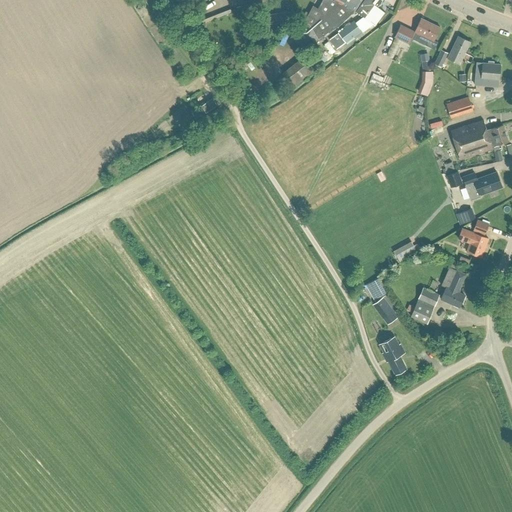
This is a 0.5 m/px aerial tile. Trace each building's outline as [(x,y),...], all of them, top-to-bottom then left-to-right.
[(319,40),(325,37),(323,34),(339,25),(354,10),(360,0),(321,0),(318,7),(313,5),(302,25),(307,28),(301,39),(306,47),(319,39),(319,40)] [(358,12),(364,17),(374,3),(378,6),(383,0),(362,0),(354,12),(356,14),(358,12)] [(287,10),(260,15),(262,26),(289,22),(287,10)] [(424,44),(432,48),(434,49),(438,41),(434,39),(440,27),(421,17),(415,31),(400,24),(397,32),(394,37),(410,44),(413,38),(424,44)] [(354,20),(338,32),(346,42),(362,29),(354,20)] [(296,27),(288,35),(295,42),(303,34),(296,27)] [(448,57),(459,63),(470,41),(458,36),(448,57)] [(446,66),(443,64),(448,52),(441,49),(434,63),(439,65),(438,68),(444,71),(446,66)] [(431,69),(428,53),(420,54),(423,71),(431,69)] [(304,58),(284,74),(293,86),(313,70),(304,58)] [(476,62),(474,84),(498,86),(498,79),(499,79),(500,64),(482,62),(482,63),(476,62)] [(381,70),(378,76),(389,81),(392,74),(381,70)] [(422,71),(422,80),(417,92),(427,96),(431,84),(432,72),(422,71)] [(447,103),(452,117),(473,110),(468,96),(447,103)] [(212,97),(201,105),(206,113),(217,105),(212,97)] [(483,119),(451,130),(460,159),(493,148),(492,146),(508,141),(503,124),(487,129),(483,119)] [(440,132),(449,129),(448,124),(438,128),(440,132)] [(501,150),(493,151),(495,161),(505,158),(504,153),(502,154),(501,150)] [(441,173),(454,169),(452,162),(438,166),(441,173)] [(389,168),(384,171),(388,178),(393,175),(389,168)] [(462,183),(458,170),(446,174),(450,187),(462,183)] [(480,196),(479,195),(502,186),(496,171),(477,178),(475,172),(463,176),(466,185),(465,185),(470,200),(480,196)] [(475,219),(472,208),(456,213),(460,224),(475,219)] [(474,229),(485,233),(488,224),(477,220),(474,229)] [(488,237),(474,232),(462,228),(458,238),(470,242),(467,251),(481,256),(488,237)] [(411,241),(393,250),(400,262),(417,252),(411,241)] [(457,269),(457,270),(450,267),(442,285),(446,287),(441,298),(459,306),(465,294),(458,291),(466,273),(457,269)] [(424,287),(419,298),(435,305),(440,294),(424,287)] [(373,303),(388,323),(397,316),(383,296),(373,303)] [(417,302),(415,307),(409,304),(406,310),(412,312),(411,316),(427,323),(433,309),(417,302)] [(394,336),(380,343),(384,351),(382,352),(387,361),(389,360),(395,374),(405,369),(399,355),(404,353),(399,343),(398,344),(394,336)]
